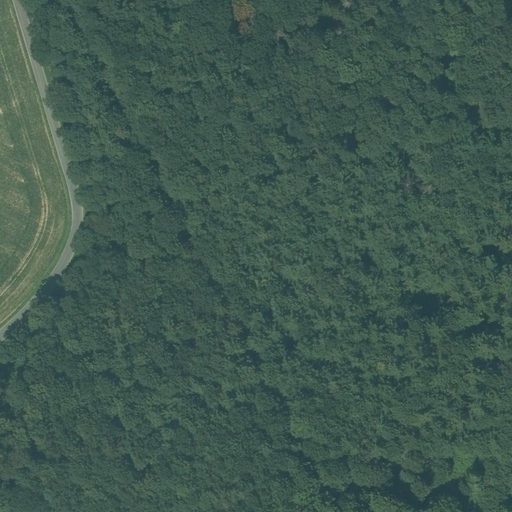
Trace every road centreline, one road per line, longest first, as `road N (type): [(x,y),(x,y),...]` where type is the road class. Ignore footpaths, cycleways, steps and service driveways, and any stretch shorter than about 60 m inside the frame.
road 1 (unknown): [(424,511),(402,471),(418,428),(399,370),(313,221),(211,98),(176,72),(136,0)]
road 2 (track): [(337,511),(63,0)]
road 3 (tertiary): [(0,337),(43,293),(72,245),(76,206),(18,0)]
road 4 (track): [(0,505),(20,489),(93,475),(304,450)]
road 5 (track): [(72,245),(97,267),(172,462),(205,511)]
road 6 (track): [(76,206),(88,174),(161,108),(224,0)]
